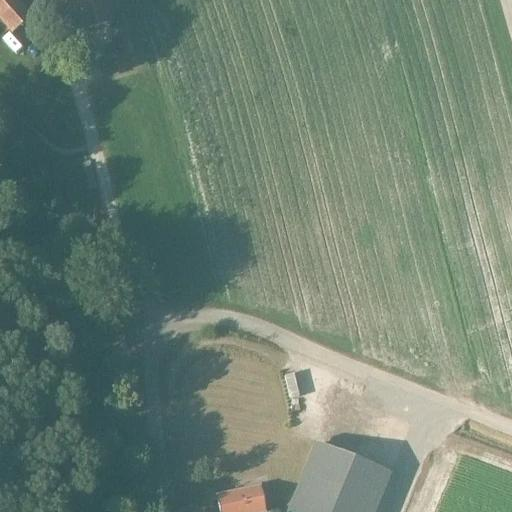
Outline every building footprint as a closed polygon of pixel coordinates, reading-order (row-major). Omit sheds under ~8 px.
[(29,17),(13,0),(0,0),(0,22),(10,34),(29,17)] [(109,22),(103,0),(71,0),(79,30),(109,22)] [(316,444),(384,464),(391,439),(323,419),(316,444)] [(372,511),(387,478),(314,448),(287,511),(372,511)] [(262,511),(257,488),(216,497),(218,511),(262,511)]
